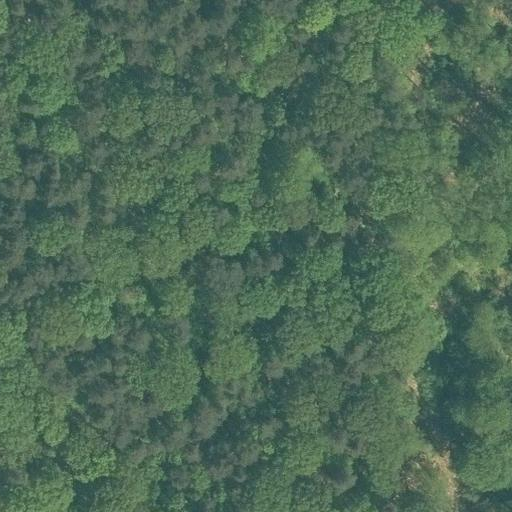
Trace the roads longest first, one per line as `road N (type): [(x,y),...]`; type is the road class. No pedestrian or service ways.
road 1 (track): [(511,161),(113,446),(36,511)]
road 2 (track): [(402,0),(473,186)]
